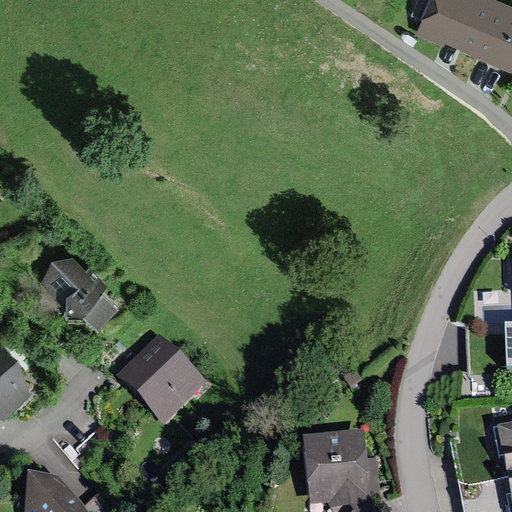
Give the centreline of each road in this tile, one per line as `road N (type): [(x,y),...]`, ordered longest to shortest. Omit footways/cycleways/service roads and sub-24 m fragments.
road 1 (residential): [(511,201),(453,282),(427,344),(407,425),(421,511)]
road 2 (residential): [(511,129),(323,0)]
